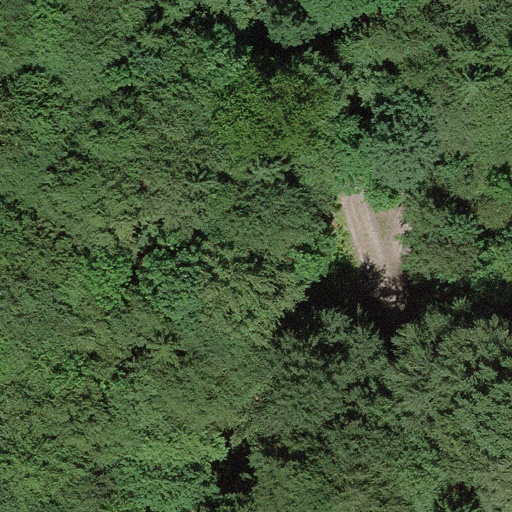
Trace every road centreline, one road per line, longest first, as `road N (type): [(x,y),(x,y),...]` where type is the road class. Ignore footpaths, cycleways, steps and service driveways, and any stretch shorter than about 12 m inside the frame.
road 1 (track): [(302,0),(356,221),(391,280)]
road 2 (track): [(391,280),(412,237),(414,92),(428,0)]
road 3 (track): [(391,280),(401,346),(511,476)]
